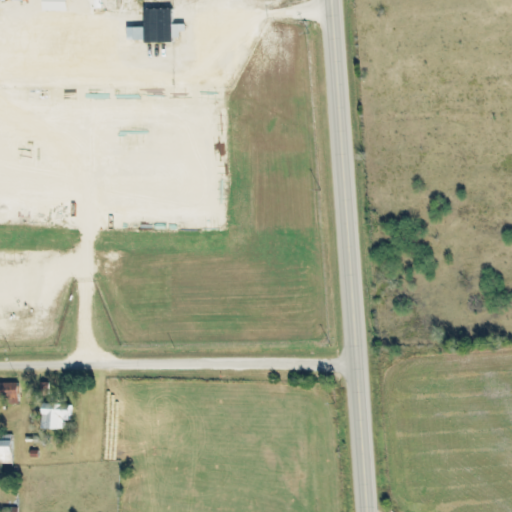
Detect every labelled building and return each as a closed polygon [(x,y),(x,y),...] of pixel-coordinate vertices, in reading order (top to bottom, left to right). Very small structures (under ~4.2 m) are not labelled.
[(68,0),(43,0),(44,12),(69,12),(68,0)] [(127,28),(128,43),(173,42),(173,10),(145,10),(145,28),(127,28)] [(0,383),(0,398),(10,399),(10,404),(19,404),(19,384),(0,383)] [(72,406),(44,405),(43,430),(65,431),(65,420),(72,420),(72,406)] [(13,442),(0,441),(0,464),(13,465),(13,442)]
